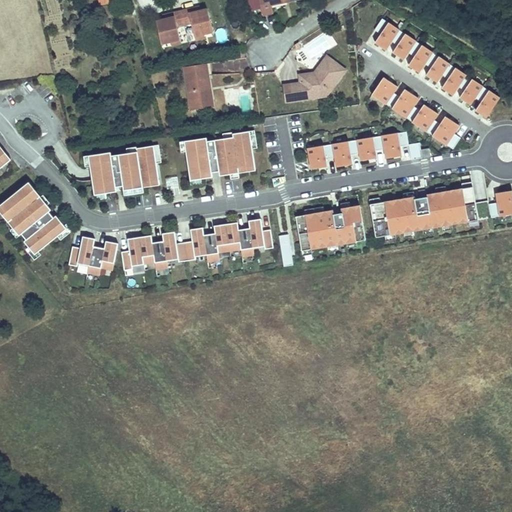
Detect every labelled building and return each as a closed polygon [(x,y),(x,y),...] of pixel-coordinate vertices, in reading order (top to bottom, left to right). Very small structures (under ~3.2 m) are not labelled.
[(246,0),(249,12),(262,9),(264,16),(274,13),(272,6),(297,0),(246,0)] [(66,9),(73,14),(78,8),(71,2),(66,9)] [(158,22),(164,45),(174,43),(183,40),(179,28),(193,24),(197,37),(206,34),(215,32),(209,9),(202,11),(199,12),(198,7),(167,15),(168,20),(165,21),(158,22)] [(382,36),(389,25),(383,21),(376,32),(382,36)] [(379,44),(388,50),(392,43),(400,32),(389,25),(382,36),(377,43),(379,44)] [(398,47),(406,36),(400,32),(392,43),(398,47)] [(395,55),(404,61),(409,54),(417,43),(406,36),(398,47),(394,54),(395,55)] [(409,54),(415,58),(422,47),(417,43),(409,54)] [(412,66),(421,72),(426,65),(433,54),(422,47),(415,58),(410,65),(412,66)] [(327,94),(346,68),(328,54),(319,66),(322,68),(316,76),(309,77),(310,80),(302,81),(284,84),(286,100),(327,94)] [(433,54),(426,65),(432,69),(439,58),(433,54)] [(247,58),(225,61),(227,73),(249,70),(247,58)] [(429,78),(438,84),(442,76),(450,65),(439,58),(432,69),(427,76),(429,78)] [(208,63),(185,67),(192,109),(214,105),(208,63)] [(456,69),(450,65),(442,76),(448,80),(456,69)] [(316,76),(322,68),(319,66),(315,71),(300,73),(302,81),(310,80),(309,77),(316,76)] [(448,80),(443,87),(445,89),(454,95),(459,87),(466,76),(456,69),(448,80)] [(472,80),(466,76),(459,87),(465,91),(472,80)] [(389,82),(384,78),(372,96),(386,105),(394,94),(398,88),(389,82)] [(465,91),(460,99),(463,100),(471,106),(476,99),(483,87),(472,80),(465,91)] [(483,87),(476,99),(481,102),(489,91),(483,87)] [(409,95),(404,91),(400,98),(392,109),(406,118),(414,107),(418,101),(409,95)] [(481,102),(477,110),(480,112),(487,117),(500,98),(489,91),(481,102)] [(400,98),(394,94),(386,105),(392,109),(400,98)] [(430,109),(424,105),(420,111),(412,122),(426,132),(434,120),(438,114),(430,109)] [(414,107),(406,118),(412,122),(420,111),(414,107)] [(450,122),(444,118),(440,124),(432,136),(446,145),(454,134),(458,128),(450,122)] [(440,124),(434,120),(426,132),(432,136),(440,124)] [(207,138),(185,141),(191,181),(203,179),(214,177),(213,173),(218,172),(220,172),(231,170),(231,174),(240,173),(239,169),(256,166),(250,131),(233,134),(234,137),(208,141),(207,138)] [(406,132),(398,133),(400,147),(408,145),(406,132)] [(398,133),(381,136),(384,149),(385,159),(402,156),(401,149),(400,147),(398,133)] [(460,138),(454,134),(446,145),(452,149),(460,138)] [(381,136),(373,137),(376,151),(384,149),(381,136)] [(373,137),(357,140),(359,154),(360,161),(374,159),(377,158),(376,151),(373,137)] [(357,140),(349,142),(351,155),(359,154),(357,140)] [(349,142),(332,145),(334,158),(336,167),(353,164),(351,157),(351,155),(349,142)] [(112,152),(87,156),(88,166),(91,165),(96,195),(107,193),(118,191),(117,187),(122,186),(125,186),(135,184),(136,188),(144,187),(144,183),(161,180),(158,163),(162,162),(159,144),(138,148),(138,147),(129,148),(129,153),(113,155),(112,152)] [(409,146),(411,160),(421,158),(419,144),(409,146)] [(11,158),(2,147),(1,145),(0,145),(0,149),(10,162),(12,160),(11,158)] [(332,145),(324,146),(326,159),(334,158),(332,145)] [(308,148),(311,169),(323,167),(328,167),(326,159),(324,146),(308,148)] [(0,169),(10,162),(0,149),(0,169)] [(166,178),(167,195),(179,194),(177,177),(166,178)] [(41,196),(30,182),(27,184),(39,198),(41,196)] [(403,198),(379,202),(378,198),(368,200),(369,204),(367,204),(373,237),(476,219),(470,186),(469,182),(460,183),(461,188),(445,190),(444,186),(434,188),(435,192),(424,194),(425,196),(418,197),(413,198),(412,192),(402,194),(403,198)] [(52,210),(41,196),(39,198),(27,184),(1,205),(13,219),(9,222),(20,236),(23,234),(27,240),(25,242),(36,255),(59,236),(57,233),(66,226),(57,216),(55,218),(52,215),(50,212),(52,210)] [(492,217),(511,213),(511,190),(500,192),(494,193),(496,203),(489,204),(492,217)] [(115,199),(107,200),(109,212),(117,211),(115,199)] [(477,205),(479,220),(492,217),(489,204),(489,203),(477,205)] [(13,219),(1,205),(0,206),(0,210),(9,222),(13,219)] [(337,213),(331,214),(331,210),(294,216),(300,251),(363,240),(357,205),(341,207),(341,212),(337,213)] [(275,247),(272,229),(264,230),(262,218),(255,219),(250,220),(251,227),(254,247),(265,245),(266,248),(275,247)] [(242,249),(239,229),(238,221),(232,222),(227,223),(231,251),(242,249)] [(231,251),(227,223),(220,224),(215,225),(216,233),(220,252),(231,251)] [(59,236),(68,229),(66,226),(57,233),(59,236)] [(208,254),(205,234),(204,227),(198,228),(192,229),(193,241),(185,242),(188,260),(197,259),(197,256),(208,254)] [(254,247),(251,227),(245,228),(239,229),(242,249),(244,256),(255,254),(254,247)] [(188,260),(185,242),(178,243),(176,231),(171,232),(163,233),(165,241),(168,260),(179,259),(180,262),(188,260)] [(220,252),(216,233),(210,234),(205,234),(208,254),(209,262),(221,260),(220,252)] [(289,234),(279,236),(285,267),(294,266),(289,234)] [(90,265),(95,237),(90,236),(83,235),(81,247),(73,245),(69,264),(78,266),(79,263),(90,265)] [(156,262),(153,242),(152,235),(146,236),(140,237),(145,264),(156,262)] [(145,264),(140,237),(135,238),(128,239),(130,251),(122,252),(125,270),(134,269),(134,266),(145,264)] [(113,270),(119,241),(111,240),(107,239),(101,267),(113,270)] [(168,260),(165,241),(159,242),(153,242),(156,262),(157,270),(169,268),(168,260)] [(94,244),(90,265),(88,273),(100,275),(101,267),(105,246),(100,245),(94,244)] [(130,274),(131,288),(147,287),(145,273),(130,274)]
